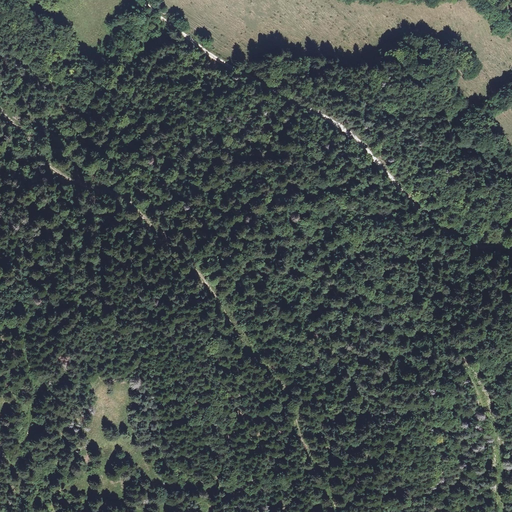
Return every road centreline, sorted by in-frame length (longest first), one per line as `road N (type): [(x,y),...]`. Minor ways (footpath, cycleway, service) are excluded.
road 1 (track): [(333,511),(279,389),(198,273),(116,194),(79,186),(51,168),(0,109)]
road 2 (track): [(511,247),(475,246),(446,234),(354,138),(239,74),(143,0)]
road 3 (track): [(500,511),(493,420),(464,365)]
road 4 (track): [(28,511),(37,493),(24,450),(32,398),(24,364)]
